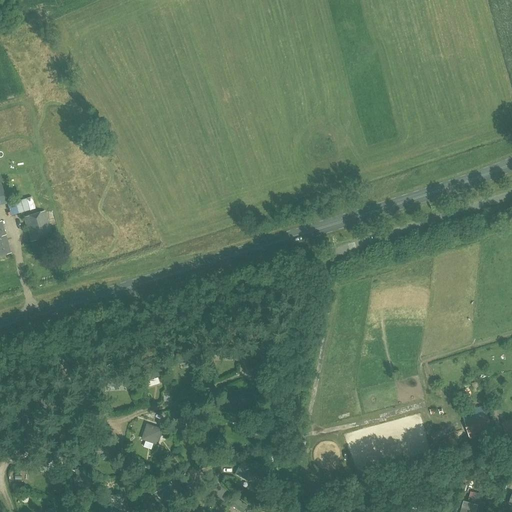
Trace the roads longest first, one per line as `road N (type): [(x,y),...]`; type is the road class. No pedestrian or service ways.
road 1 (unclassified): [(0,366),(229,299),(339,250),(511,195)]
road 2 (primary): [(0,326),(511,164)]
road 3 (track): [(128,511),(116,420),(64,417),(43,427),(0,475)]
road 4 (track): [(203,511),(191,458),(201,449),(218,451),(222,476),(213,485)]
